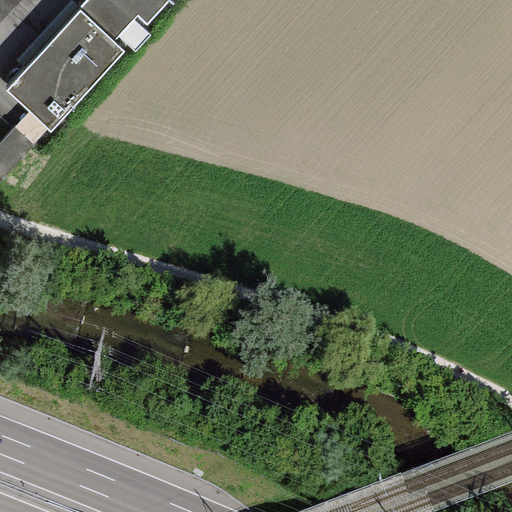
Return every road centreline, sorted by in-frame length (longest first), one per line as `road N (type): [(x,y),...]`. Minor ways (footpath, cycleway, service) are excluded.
road 1 (track): [(511,401),(342,328),(0,218)]
road 2 (motorway): [(169,511),(0,443)]
